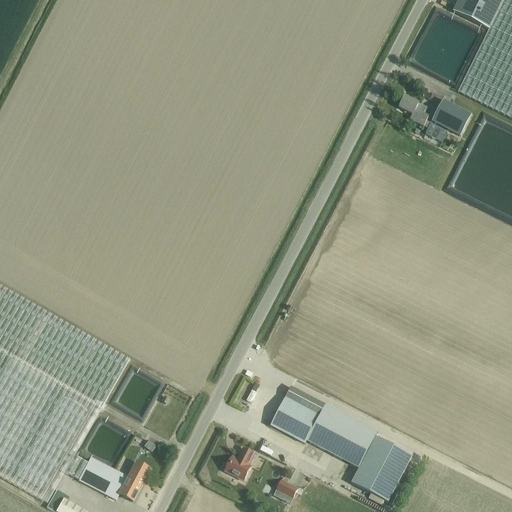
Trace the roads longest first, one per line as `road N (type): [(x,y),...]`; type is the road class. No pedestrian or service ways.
road 1 (tertiary): [(157,511),(424,0)]
road 2 (track): [(511,494),(293,383)]
